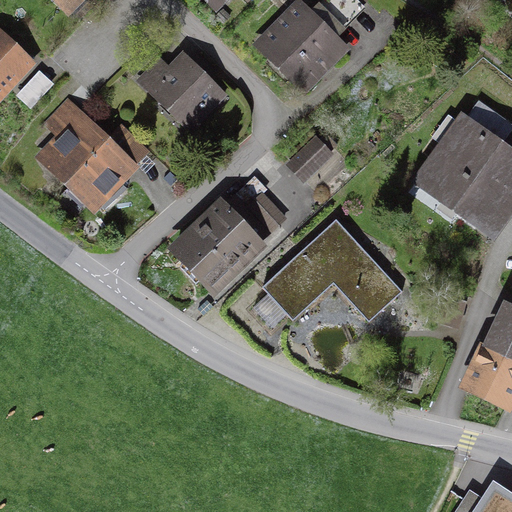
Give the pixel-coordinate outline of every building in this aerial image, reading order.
[(61,0),(70,8),(77,0),(61,0)] [(338,28),(360,6),(354,0),(326,0),(318,8),(338,28)] [(304,87),(342,48),(300,7),(262,46),(304,87)] [(0,95),(29,64),(0,36),(0,95)] [(168,74),(157,63),(140,79),(189,127),(207,108),(203,104),(215,91),(187,63),(175,75),(171,71),(168,74)] [(39,74),(18,96),(30,107),(51,85),(39,74)] [(489,232),(493,235),(495,231),(494,230),(511,204),(511,159),(493,146),(509,124),(478,102),(421,181),(490,231),(489,232)] [(69,182),(105,144),(80,119),(44,157),(69,182)] [(105,144),(69,182),(94,206),(147,150),(122,127),(106,144),(105,144)] [(316,142),(290,166),(303,179),(328,154),(316,142)] [(175,249),(210,286),(247,251),(251,255),(259,248),(257,246),(270,234),(264,228),(280,212),(253,184),(222,210),(219,207),(175,249)] [(262,288),(292,322),(310,305),(303,298),(334,269),(357,294),(360,292),(379,313),(402,292),(336,220),(262,288)] [(463,301),(444,295),(437,320),(455,326),(463,301)] [(511,310),(506,307),(468,386),(507,404),(511,393),(511,310)] [(511,511),(511,498),(494,487),(477,511),(511,511)]
